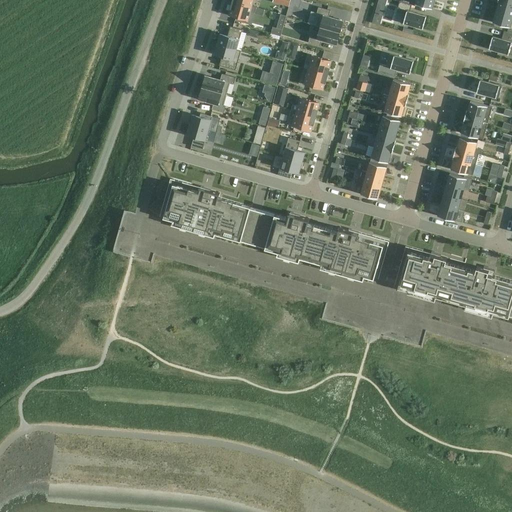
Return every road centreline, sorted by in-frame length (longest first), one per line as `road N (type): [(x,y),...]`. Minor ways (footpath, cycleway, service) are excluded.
road 1 (unclassified): [(0,314),(14,309),(74,225),(163,0)]
road 2 (residential): [(466,0),(404,218)]
road 3 (residential): [(366,0),(311,191)]
road 4 (residential): [(160,148),(311,191)]
road 5 (residential): [(210,0),(160,148)]
